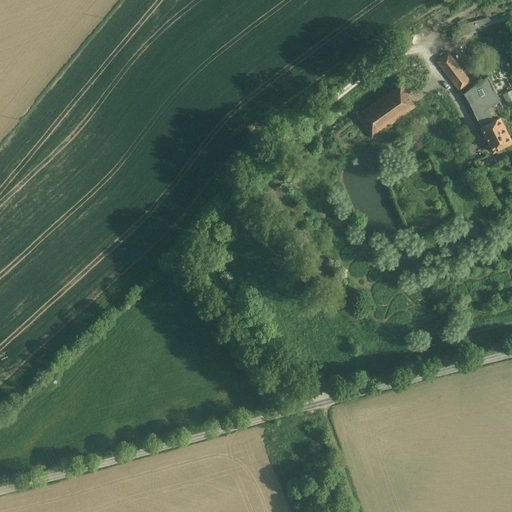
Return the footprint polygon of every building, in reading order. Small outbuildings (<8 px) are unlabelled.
[(449,54),(439,62),(445,70),(456,63),(449,54)] [(470,83),(456,63),(445,70),(460,90),(470,83)] [(488,109),(500,102),(488,76),(465,93),(481,127),(494,121),(488,109)] [(401,85),(358,115),(372,136),(415,106),(401,85)] [(511,143),(499,118),(494,121),(481,127),(492,152),(511,143)]
